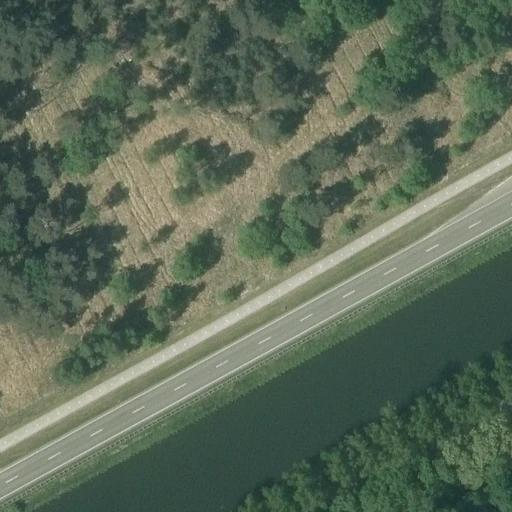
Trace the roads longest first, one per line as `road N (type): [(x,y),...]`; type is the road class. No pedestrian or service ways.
road 1 (secondary): [(0,494),(511,206)]
road 2 (unclassified): [(309,511),(511,401)]
